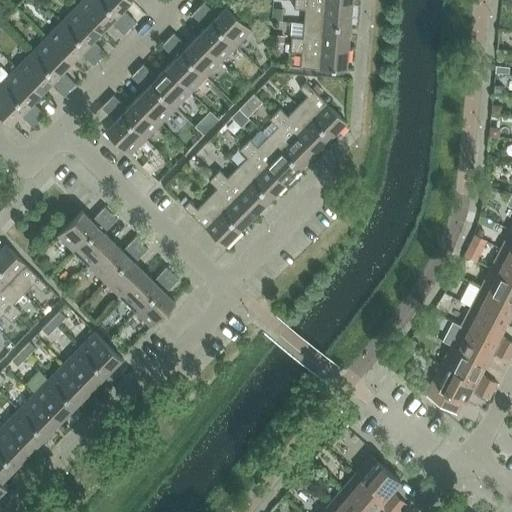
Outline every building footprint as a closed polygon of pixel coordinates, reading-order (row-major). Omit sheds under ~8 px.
[(100,0),(82,0),(76,6),(101,30),(110,21),(123,34),(129,28),(100,0)] [(100,0),(129,28),(135,22),(122,9),(130,0),(100,0)] [(350,28),(352,6),(294,1),(293,8),(308,10),(307,25),(350,28)] [(203,2),(197,8),(236,46),(251,30),(226,5),(217,15),(203,2)] [(76,6),(61,22),(99,59),(105,53),(92,40),(101,30),(76,6)] [(201,24),(192,33),(221,61),(236,46),(197,8),(191,14),(201,24)] [(61,22),(46,37),(71,61),(80,52),(93,65),(99,59),(61,22)] [(350,28),(307,25),(306,38),(291,36),(290,44),(348,49),(350,28)] [(173,33),(167,39),(206,76),(221,61),(192,33),(183,43),(173,33)] [(71,61),(46,37),(31,53),(69,90),(75,84),(62,71),(71,61)] [(171,55),(162,64),(190,92),(206,76),(167,39),(161,45),(171,55)] [(348,49),(290,44),(290,51),(301,52),(299,67),(346,71),(348,49)] [(69,90),(31,53),(16,68),(41,92),(50,83),(63,96),(69,90)] [(143,64),(137,70),(175,107),(190,92),(162,64),(153,73),(143,64)] [(16,68),(1,83),(39,121),(45,115),(32,101),(41,92),(16,68)] [(132,95),(160,123),(175,107),(137,70),(131,76),(141,86),(132,95)] [(297,106),(330,138),(346,122),(305,82),(299,88),(307,96),(297,106)] [(39,121),(1,83),(0,84),(0,113),(10,123),(19,114),(33,127),(39,121)] [(107,101),(145,138),(160,123),(132,95),(123,104),(113,95),(107,101)] [(145,138),(107,101),(101,107),(114,120),(105,130),(130,154),(145,138)] [(274,113),(315,154),(330,138),(297,106),(287,116),(279,108),(274,113)] [(277,126),(267,136),(300,169),(315,154),(274,113),(269,119),(277,126)] [(249,139),(244,144),(285,185),(300,169),(267,136),(257,147),(249,139)] [(285,185),(244,144),(239,150),(247,157),(237,167),(270,200),(285,185)] [(219,170),(214,175),(255,215),(270,200),(237,167),(227,177),(219,170)] [(217,188),(207,198),(240,231),(255,215),(214,175),(209,180),(217,188)] [(240,231),(207,198),(197,208),(189,201),(183,206),(224,247),(240,231)] [(57,235),(73,251),(111,213),(104,207),(91,220),(81,210),(57,235)] [(73,251),(89,266),(113,241),(104,232),(117,219),(111,213),(73,251)] [(500,249),(511,255),(511,230),(510,230),(500,249)] [(463,255),(464,255),(476,261),(486,242),(486,240),(474,234),(466,249),(463,255)] [(122,250),(113,241),(89,266),(104,281),(141,243),(135,237),(122,250)] [(147,249),(141,243),(104,281),(120,296),(144,271),(134,262),(147,249)] [(5,245),(0,250),(0,270),(23,293),(33,283),(41,291),(47,285),(5,245)] [(511,255),(500,249),(491,268),(511,279),(511,255)] [(144,271),(120,296),(135,311),(172,273),(166,267),(153,280),(144,271)] [(511,279),(491,268),(481,287),(511,303),(511,279)] [(0,270),(0,300),(16,317),(21,311),(13,303),(23,293),(0,270)] [(172,273),(135,311),(151,327),(175,302),(165,292),(178,279),(172,273)] [(511,303),(481,287),(471,306),(505,324),(510,313),(511,313),(511,303)] [(0,300),(0,317),(3,314),(11,322),(16,317),(0,300)] [(505,324),(471,306),(461,326),(511,351),(511,341),(499,335),(505,324)] [(50,320),(56,326),(65,317),(59,311),(50,320)] [(56,326),(50,320),(41,329),(47,335),(56,326)] [(491,351),(508,360),(511,353),(511,351),(461,326),(452,321),(442,340),(451,345),(485,362),(491,351)] [(79,348),(109,378),(116,371),(112,367),(121,358),(94,332),(79,348)] [(20,351),(26,357),(35,348),(29,342),(20,351)] [(485,362),(451,345),(441,364),(493,391),(497,383),(479,373),(485,362)] [(79,348),(64,363),(90,389),(99,380),(103,384),(109,378),(79,348)] [(26,357),(20,351),(11,360),(17,366),(26,357)] [(64,363),(49,378),(79,409),(86,402),(81,398),(90,389),(64,363)] [(489,399),(493,391),(441,364),(426,394),(440,405),(456,413),(463,401),(465,402),(471,389),(489,399)] [(49,378),(33,394),(60,420),(68,411),(73,415),(79,409),(49,378)] [(18,409),(49,440),(56,433),(51,429),(60,420),(33,394),(18,409)] [(49,440),(18,409),(3,425),(30,451),(38,442),(43,446),(49,440)] [(3,425),(0,428),(0,451),(19,470),(25,464),(21,460),(30,451),(3,425)] [(0,481),(8,473),(12,477),(19,470),(0,451),(0,481)] [(356,473),(385,497),(400,480),(371,455),(356,473)] [(356,473),(342,489),(369,511),(372,511),(385,497),(356,473)] [(369,511),(342,489),(328,506),(335,511),(369,511)] [(390,501),(400,510),(406,504),(396,494),(390,501)] [(398,511),(400,510),(390,501),(384,508),(388,511),(398,511)]
